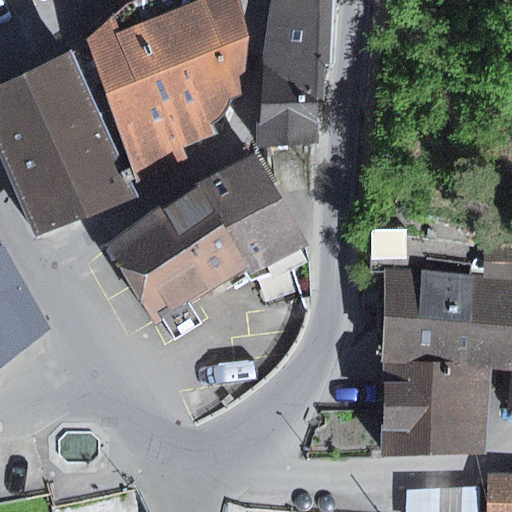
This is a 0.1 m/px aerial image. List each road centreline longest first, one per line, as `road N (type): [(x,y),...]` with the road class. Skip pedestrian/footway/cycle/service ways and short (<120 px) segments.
road 1 (residential): [(33,268),(136,216),(244,142),(262,0)]
road 2 (unclassified): [(355,0),(326,307)]
road 3 (residential): [(326,307),(298,387),(213,456),(177,468)]
road 4 (residential): [(177,468),(117,373),(92,362)]
